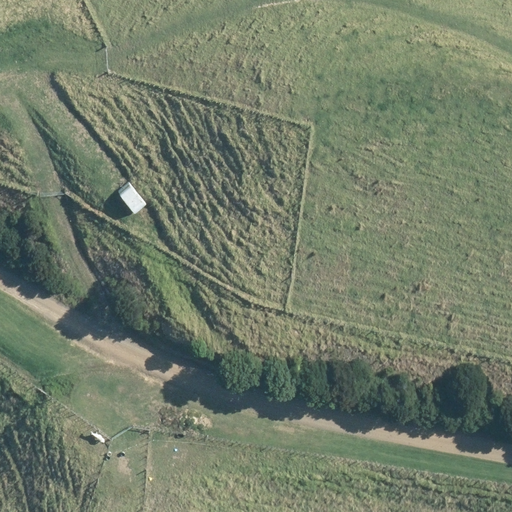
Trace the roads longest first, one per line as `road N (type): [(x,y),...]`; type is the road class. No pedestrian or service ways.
road 1 (unclassified): [(0,280),(103,346),(242,396),(511,451)]
road 2 (track): [(159,367),(112,322),(0,81)]
road 3 (track): [(0,76),(4,65),(106,57),(210,14),(275,0)]
road 4 (track): [(367,0),(416,9),(511,49)]
